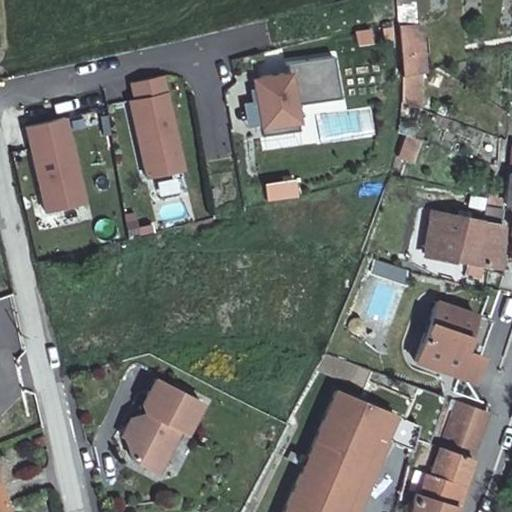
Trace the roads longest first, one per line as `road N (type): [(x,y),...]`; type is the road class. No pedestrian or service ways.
road 1 (residential): [(73,511),(0,166)]
road 2 (residential): [(511,397),(467,511)]
